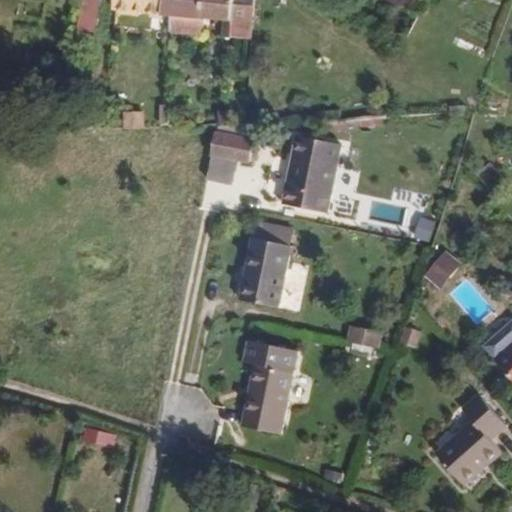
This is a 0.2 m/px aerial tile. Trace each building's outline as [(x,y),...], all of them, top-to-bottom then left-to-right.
[(83,0),(79,29),(95,32),(100,0),(83,0)] [(164,15),(165,0),(116,0),(115,10),(164,15)] [(252,39),(255,0),(165,0),(164,15),(171,16),(205,19),(225,20),(224,37),(252,39)] [(205,19),(171,16),(170,31),(204,34),(205,19)] [(239,160),(251,162),(254,162),(257,161),(259,158),(258,155),(256,153),(253,152),(256,141),(217,133),(213,154),(214,155),(239,160)] [(343,145),(299,136),(285,205),(330,213),(343,145)] [(239,160),(214,155),(209,179),(234,185),(239,160)] [(256,239),(291,246),(294,230),(259,223),(256,239)] [(241,300),(280,308),(292,246),(291,246),(256,239),(254,238),(241,300)] [(511,328),(509,325),(486,345),(498,358),(496,360),(511,377),(511,328)] [(349,343),(380,349),(383,333),(352,326),(349,343)] [(416,348),(421,332),(408,327),(402,344),(416,348)] [(282,435),(299,351),(250,341),(245,363),(256,365),(244,427),(282,435)] [(438,454),(465,485),(483,469),(480,465),(485,461),(488,464),(503,451),(492,439),(508,426),(481,395),(465,410),(475,422),(438,454)] [(111,434),(92,430),(89,442),(108,446),(111,434)] [(117,448),(120,436),(111,434),(108,446),(117,448)]
